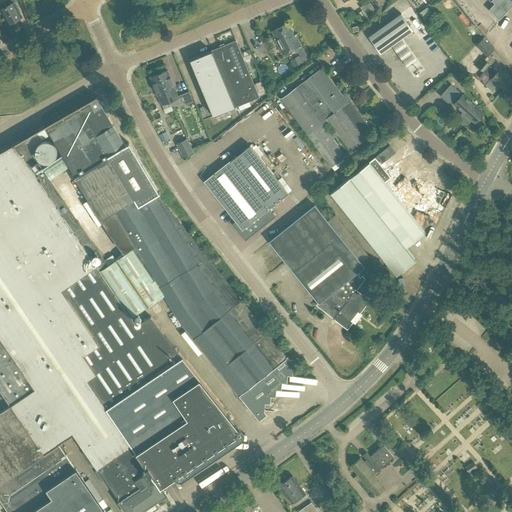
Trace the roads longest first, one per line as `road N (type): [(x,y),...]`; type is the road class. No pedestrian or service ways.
road 1 (residential): [(345,402),(176,186),(114,68)]
road 2 (secondary): [(345,402),(427,302),(485,179)]
road 3 (residential): [(485,179),(441,151),(385,96),(319,0)]
road 4 (secondary): [(192,511),(345,402)]
road 5 (residential): [(114,68),(281,0)]
road 6 (residential): [(0,132),(114,68)]
